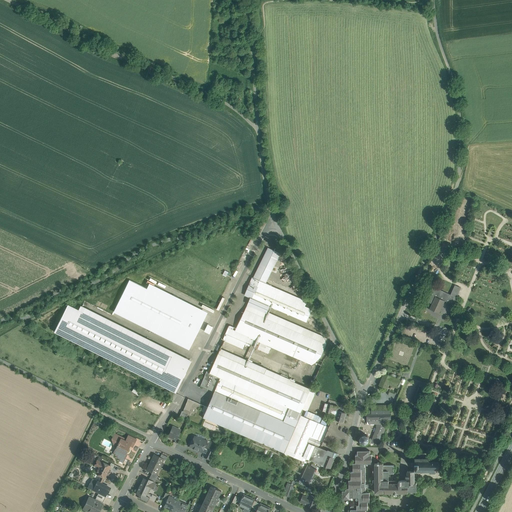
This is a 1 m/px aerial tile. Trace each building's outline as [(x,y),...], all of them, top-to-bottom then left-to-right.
[(204,317),(129,280),(116,307),(191,344),(191,343),(197,331),(198,331),(204,317)] [(228,294),(234,281),(232,280),(225,292),(228,294)] [(306,301),(259,281),(252,298),(306,322),(311,311),(309,308),(304,306),(306,301)] [(451,295),(433,287),(427,301),(432,303),(430,309),(439,313),(445,301),(453,305),(460,288),(455,286),(451,295)] [(248,304),(236,328),(315,362),(321,356),(326,345),(327,338),(323,336),(322,336),(248,304)] [(164,353),(67,305),(54,332),(175,392),(191,361),(185,358),(183,362),(172,357),(174,353),(166,349),(164,353)] [(205,330),(211,333),(214,326),(208,323),(205,330)] [(258,341),(230,329),(225,340),(243,348),(245,344),(249,346),(250,344),(255,346),(258,341)] [(271,347),(259,342),(258,344),(270,350),(271,347)] [(215,391),(204,417),(284,452),(285,449),(300,415),(302,412),(301,412),(309,393),(227,358),(229,354),(220,351),(218,354),(210,373),(207,371),(201,386),(215,391)] [(391,376),(384,373),(379,385),(387,388),(389,382),(392,383),(391,385),(394,386),(398,387),(401,380),(395,378),(391,376)] [(419,386),(413,401),(418,403),(423,387),(419,386)] [(139,395),(141,390),(135,387),(132,391),(139,395)] [(201,404),(188,398),(183,411),(188,413),(190,414),(194,407),(198,409),(201,404)] [(371,411),(367,411),(367,421),(369,422),(380,421),(386,421),(386,410),(383,410),(376,411),(371,411)] [(183,411),(182,411),(179,417),(185,420),(188,413),(183,411)] [(346,414),(338,411),(337,415),(335,419),(344,421),(346,414)] [(329,427),(300,415),(285,449),(294,453),(293,456),(305,461),(306,458),(301,456),(306,443),(314,447),(315,445),(320,447),(329,427)] [(202,426),(218,433),(221,425),(206,418),(202,426)] [(386,421),(380,421),(380,423),(380,424),(379,428),(377,434),(382,436),(386,427),(386,421)] [(380,424),(380,423),(377,424),(377,427),(372,440),(371,442),(373,443),(373,441),(376,434),(377,434),(379,428),(380,424)] [(180,430),(172,426),(168,436),(175,440),(176,440),(177,437),(180,430)] [(369,440),(369,439),(369,438),(369,437),(368,436),(368,435),(367,435),(366,434),(364,434),(363,434),(361,435),(360,437),(360,439),(360,441),(361,442),(363,443),(365,444),(365,443),(366,443),(368,443),(368,442),(369,441),(369,440)] [(377,434),(376,434),(373,441),(379,444),(382,436),(377,434)] [(136,440),(128,436),(126,439),(131,442),(130,445),(131,446),(133,445),(136,440)] [(126,439),(121,437),(121,439),(117,437),(116,438),(116,439),(114,441),(115,444),(117,445),(116,448),(114,451),(116,452),(116,453),(119,455),(118,456),(121,458),(120,459),(124,461),(126,456),(125,455),(126,452),(130,445),(131,442),(126,439)] [(204,441),(196,437),(194,442),(193,441),(190,446),(202,452),(202,451),(204,448),(206,444),(208,441),(204,439),(204,441)] [(309,459),(314,447),(306,443),(301,456),(306,458),(322,464),(326,455),(327,452),(319,449),(314,461),(309,459)] [(314,447),(309,459),(314,461),(319,449),(320,447),(315,445),(314,447)] [(214,451),(208,448),(206,453),(205,457),(211,459),(214,451)] [(370,451),(357,451),(357,455),(355,455),(356,458),(356,461),(356,463),(353,463),(353,466),(354,466),(354,469),(353,469),(353,471),(351,471),(351,475),(351,477),(351,480),(349,480),(349,483),(349,486),(349,488),(346,488),(346,490),(342,491),(342,499),(350,499),(350,497),(352,497),(355,497),(359,497),(359,505),(351,505),(351,507),(350,511),(365,511),(366,510),(368,510),(368,506),(367,506),(367,504),(368,504),(368,501),(370,501),(370,498),(369,498),(369,496),(370,496),(370,492),(366,492),(366,468),(364,468),(364,464),(372,464),(372,460),(371,460),(371,458),(372,458),(372,455),(370,455),(370,451)] [(160,457),(154,454),(151,462),(160,467),(158,465),(160,462),(161,463),(163,459),(163,458),(160,457)] [(335,458),(326,455),(322,464),(331,468),(332,464),(333,464),(335,458)] [(426,458),(426,457),(426,458),(423,458),(423,457),(422,457),(422,458),(419,458),(419,457),(419,458),(415,458),(414,458),(415,459),(415,471),(414,472),(415,472),(419,472),(423,472),(422,472),(423,472),(426,472),(430,472),(430,473),(430,474),(431,473),(435,473),(435,474),(436,473),(435,472),(435,469),(439,469),(439,470),(440,469),(439,468),(441,467),(442,467),(442,466),(441,466),(441,464),(442,463),(442,462),(441,463),(439,461),(440,460),(439,460),(438,461),(435,461),(435,460),(434,460),(434,461),(431,461),(431,460),(430,460),(430,459),(431,458),(430,458),(426,458)] [(110,466),(101,461),(100,462),(97,460),(94,465),(98,467),(95,473),(97,474),(101,476),(104,478),(105,478),(106,474),(108,475),(110,472),(108,471),(110,466)] [(160,467),(151,462),(147,470),(146,470),(152,473),(155,475),(155,474),(157,470),(156,470),(158,466),(160,467)] [(415,471),(407,471),(407,480),(407,481),(408,483),(399,483),(389,483),(389,482),(389,481),(389,473),(389,471),(383,471),(383,465),(383,463),(379,463),(379,462),(378,462),(378,463),(375,463),(375,464),(375,484),(375,486),(375,487),(375,492),(383,492),(383,493),(383,492),(392,492),(398,492),(407,492),(408,492),(408,490),(410,490),(416,490),(416,483),(415,483),(414,472),(415,471)] [(316,469),(308,465),(302,477),(307,479),(311,481),(312,478),(316,469)] [(394,465),(383,465),(383,471),(389,471),(389,473),(394,473),(394,465)] [(101,476),(98,482),(92,479),(88,488),(105,496),(106,492),(107,493),(110,488),(101,483),(104,478),(101,476)] [(144,478),(143,477),(142,478),(142,479),(142,480),(136,492),(137,494),(139,495),(139,496),(138,498),(147,502),(148,500),(151,495),(150,495),(147,493),(150,487),(152,488),(153,490),(155,490),(157,490),(157,488),(157,486),(155,485),(156,484),(155,482),(149,479),(148,480),(145,479),(144,478)] [(311,481),(307,479),(304,485),(306,486),(310,488),(314,479),(312,478),(311,481)] [(221,491),(212,486),(204,502),(214,506),(221,491)] [(105,497),(98,493),(96,499),(103,502),(105,497)] [(157,497),(151,494),(150,495),(151,495),(148,500),(154,502),(157,497)] [(254,499),(244,494),(239,505),(245,508),(246,506),(250,508),(251,506),(254,500),(254,499)] [(319,498),(310,495),(308,499),(309,500),(307,504),(315,507),(319,498)] [(169,496),(168,496),(167,499),(164,507),(173,511),(177,502),(173,500),(174,499),(169,496)] [(103,504),(89,497),(88,497),(90,498),(84,508),(83,508),(89,511),(98,511),(100,508),(101,508),(103,504)] [(177,502),(173,511),(174,511),(184,511),(187,508),(188,505),(178,501),(177,502)] [(211,511),(214,506),(204,502),(199,511),(211,511)] [(269,511),(271,508),(261,503),(260,504),(257,510),(256,511),(269,511)]
